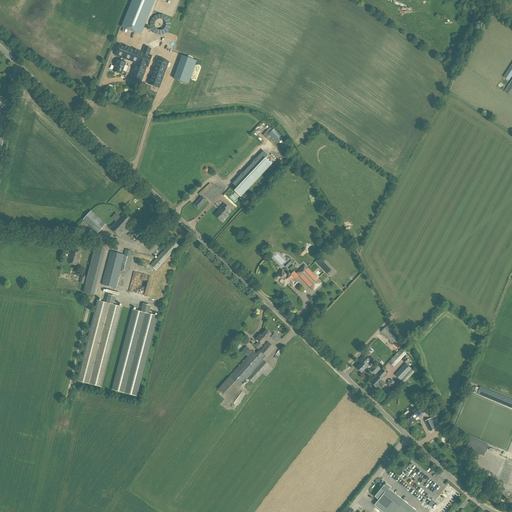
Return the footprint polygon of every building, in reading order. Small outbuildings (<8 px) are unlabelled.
[(154,0),(133,0),(122,28),(140,35),(154,0)] [(116,67),(114,72),(115,72),(115,73),(116,74),(117,75),(118,74),(119,74),(119,73),(122,74),(126,63),(124,62),(125,59),(137,63),(131,78),(141,81),(146,67),(148,67),(152,56),(149,55),(151,49),(145,47),(143,53),(120,44),(116,56),(121,57),(120,60),(117,59),(115,65),(115,66),(116,67)] [(168,62),(159,59),(149,84),(158,88),(168,62)] [(195,65),(181,60),(174,79),(188,84),(195,65)] [(511,63),(503,77),(508,81),(511,75),(511,63)] [(279,145),(282,142),(274,132),(271,135),(279,145)] [(263,151),(233,183),(237,188),(234,191),(238,194),(241,197),(271,165),(265,159),(268,156),(263,151)] [(226,171),(222,176),(225,179),(224,180),(229,184),(231,181),(229,180),(232,176),(226,171)] [(215,199),(219,201),(228,189),(219,183),(216,187),(219,189),(217,192),(219,193),(213,200),(214,201),(215,199)] [(202,196),(194,205),(198,210),(207,200),(202,196)] [(218,212),(215,215),(222,221),(230,213),(228,211),(230,209),(225,203),(217,211),(218,212)] [(91,211),(83,220),(97,234),(105,225),(91,211)] [(124,213),(110,228),(119,236),(133,221),(124,213)] [(137,225),(128,235),(135,242),(144,232),(137,225)] [(156,238),(147,248),(153,254),(162,244),(156,238)] [(172,240),(150,265),(156,271),(179,246),(172,240)] [(111,252),(102,285),(116,289),(121,268),(127,270),(132,252),(126,250),(124,255),(111,252)] [(71,251),(67,263),(78,266),(81,253),(71,251)] [(95,252),(95,260),(100,260),(100,257),(105,256),(105,251),(95,252)] [(98,262),(94,282),(100,283),(104,264),(98,262)] [(304,266),(297,273),(313,291),(321,283),(304,266)] [(275,276),(275,277),(275,278),(275,279),(276,280),(277,280),(278,280),(284,286),(287,283),(289,283),(293,286),(296,282),(290,276),(289,277),(287,275),(285,277),(280,273),(279,274),(277,274),(276,275),(275,276)] [(98,301),(77,381),(101,387),(122,307),(114,305),(115,301),(107,299),(106,303),(98,301)] [(133,311),(112,390),(136,397),(157,317),(149,315),(150,310),(142,308),(141,313),(133,311)] [(385,328),(381,332),(399,349),(403,345),(390,332),(385,328)] [(253,351),(252,352),(248,357),(234,372),(231,375),(218,390),(226,397),(237,385),(239,387),(247,379),(263,360),(262,359),(266,356),(267,357),(275,348),(266,340),(271,334),(266,330),(261,336),(260,335),(257,339),(259,341),(254,346),(258,349),(259,350),(255,354),(253,351)] [(246,346),(242,351),(248,357),(252,352),(246,346)] [(402,348),(389,362),(391,364),(394,367),(407,353),(402,348)] [(361,364),(357,368),(361,372),(367,367),(371,362),(364,355),(359,361),(358,361),(361,364)] [(263,360),(247,379),(253,384),(269,366),(263,360)] [(405,364),(395,375),(401,380),(411,370),(405,364)] [(371,370),(375,374),(380,369),(376,365),(371,370)] [(415,371),(412,369),(411,370),(401,380),(403,383),(404,382),(414,371),(415,371)] [(383,370),(371,383),(376,388),(379,385),(381,388),(385,384),(380,378),(382,377),(383,378),(387,374),(383,370)] [(393,389),(398,384),(394,380),(389,385),(393,389)] [(511,400),(480,387),(477,394),(511,408),(511,400)] [(408,411),(404,414),(405,416),(404,417),(406,420),(406,421),(411,427),(415,424),(417,422),(415,420),(415,419),(418,417),(417,416),(422,413),(422,414),(425,412),(425,411),(423,409),(420,411),(416,406),(412,410),(413,410),(409,413),(408,411)] [(430,419),(425,421),(430,431),(435,428),(439,426),(434,417),(430,419)] [(470,438),(466,449),(472,451),(471,454),(476,456),(477,453),(483,456),(488,445),(470,438)] [(511,445),(511,444),(504,442),(502,449),(510,452),(511,445)] [(377,504),(376,506),(383,511),(415,511),(404,503),(401,500),(397,497),(395,496),(392,493),(389,491),(391,488),(386,485),(383,488),(381,492),(376,498),(380,501),(379,501),(377,504)] [(428,501),(433,492),(426,488),(421,497),(428,501)]
